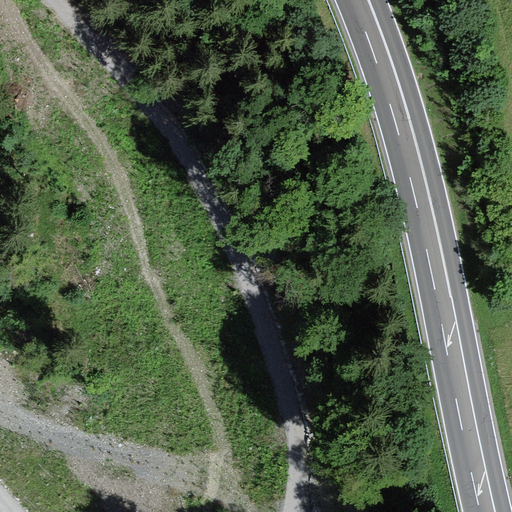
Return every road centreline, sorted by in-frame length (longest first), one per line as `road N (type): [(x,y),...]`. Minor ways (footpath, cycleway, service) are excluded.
road 1 (track): [(54,0),(187,156),(229,232),(286,378),(297,442),(292,511)]
road 2 (trunk): [(485,511),(404,135),(358,0)]
